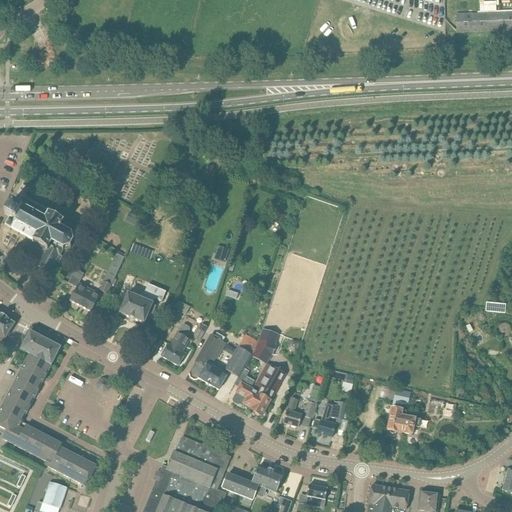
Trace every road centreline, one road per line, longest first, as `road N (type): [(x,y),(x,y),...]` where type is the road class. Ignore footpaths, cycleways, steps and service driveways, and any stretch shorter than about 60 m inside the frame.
road 1 (primary): [(0,112),(217,105),(303,88)]
road 2 (primary): [(303,88),(0,90)]
road 3 (tertiary): [(361,469),(281,450),(153,380)]
road 4 (primary): [(303,88),(511,78)]
road 5 (residential): [(114,460),(36,417),(76,337)]
